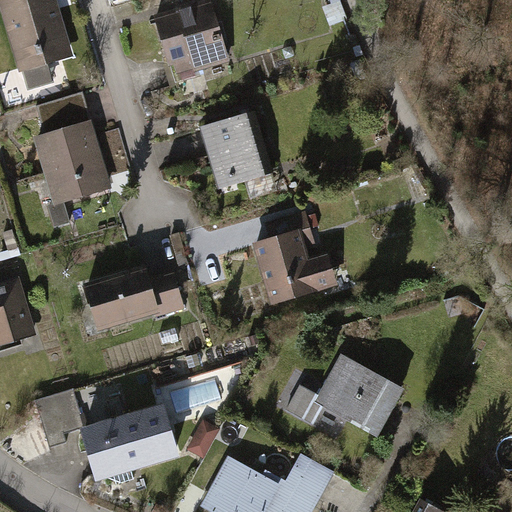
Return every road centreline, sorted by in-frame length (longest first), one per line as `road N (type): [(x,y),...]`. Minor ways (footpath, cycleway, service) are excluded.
road 1 (track): [(356,0),(377,65),(511,303)]
road 2 (residential): [(161,227),(97,0)]
